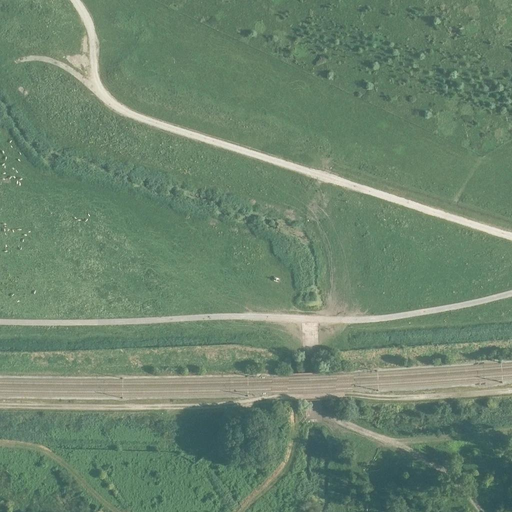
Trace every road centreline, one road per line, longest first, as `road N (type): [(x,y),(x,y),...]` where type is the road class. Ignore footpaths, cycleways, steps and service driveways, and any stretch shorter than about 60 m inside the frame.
road 1 (track): [(0,74),(45,59),(75,72),(120,111),(511,235)]
road 2 (track): [(0,321),(359,319),(511,292)]
road 3 (track): [(0,405),(235,405),(511,390)]
road 4 (track): [(478,511),(444,467),(396,443),(511,429)]
